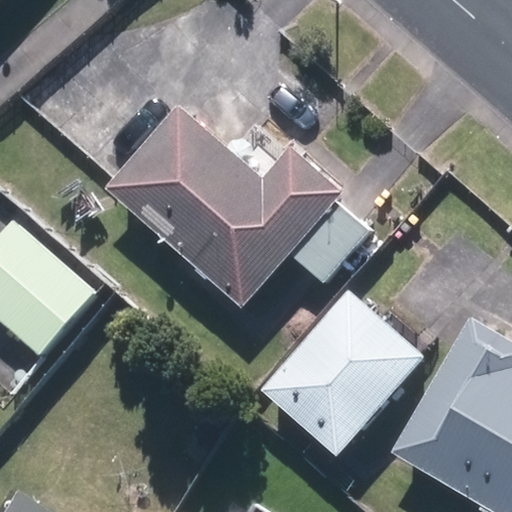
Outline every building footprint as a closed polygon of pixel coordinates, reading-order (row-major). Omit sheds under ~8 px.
[(123,179),(255,297),(302,243),(334,270),(379,221),(347,192),(357,182),(305,136),(275,171),(193,99),(123,179)] [(0,242),(0,309),(49,351),(104,285),(24,216),(0,242)] [(279,376),(355,441),(440,340),(364,275),(279,376)] [(408,447),(511,507),(511,327),(487,313),(408,447)] [(81,511),(31,482),(13,511),(81,511)]
